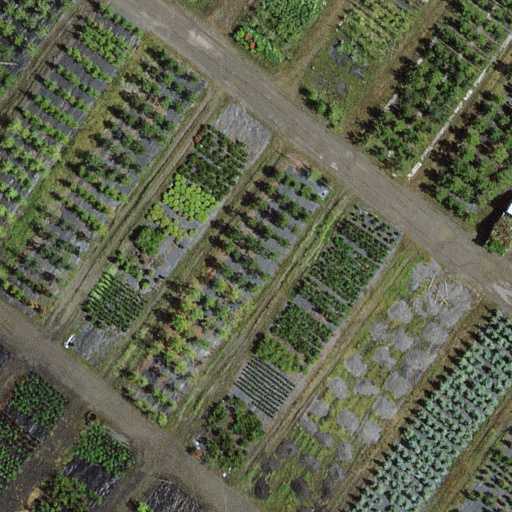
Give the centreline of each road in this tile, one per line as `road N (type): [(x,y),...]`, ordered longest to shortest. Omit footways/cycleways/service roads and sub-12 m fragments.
road 1 (track): [(511,303),(133,0)]
road 2 (track): [(240,511),(0,320)]
